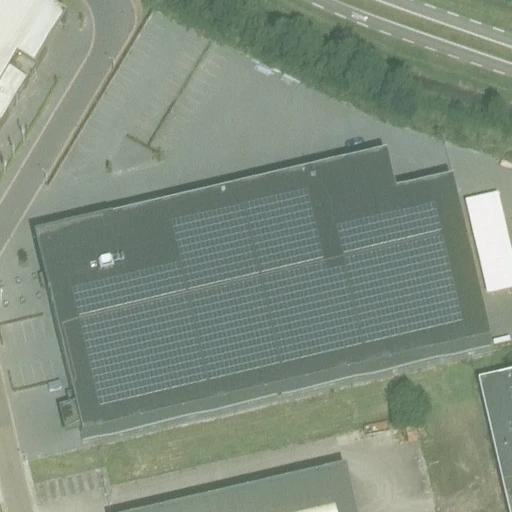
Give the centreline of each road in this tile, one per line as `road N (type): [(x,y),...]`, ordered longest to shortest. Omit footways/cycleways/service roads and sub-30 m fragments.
road 1 (unclassified): [(0,231),(106,49),(112,25),(102,0)]
road 2 (primary): [(316,0),(511,72)]
road 3 (primary): [(511,41),(391,0)]
